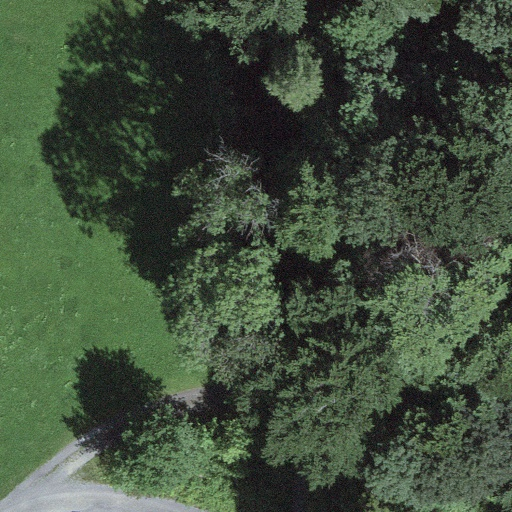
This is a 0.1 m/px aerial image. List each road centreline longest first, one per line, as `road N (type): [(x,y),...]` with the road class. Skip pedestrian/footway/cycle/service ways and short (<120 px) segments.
road 1 (track): [(32,500),(142,419),(223,392),(279,390),(292,295),(280,183),(261,58),(235,0)]
road 2 (track): [(201,511),(122,491),(32,500),(21,511)]
road 3 (track): [(279,390),(316,411),(326,452),(325,511)]
